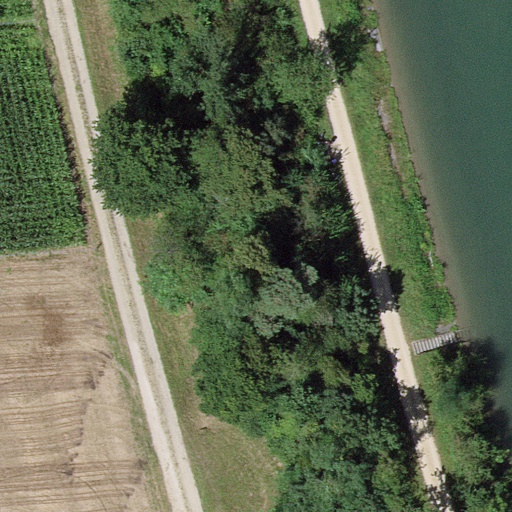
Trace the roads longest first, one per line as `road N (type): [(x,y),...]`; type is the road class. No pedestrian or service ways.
road 1 (track): [(301,0),(438,511)]
road 2 (track): [(180,511),(50,0)]
